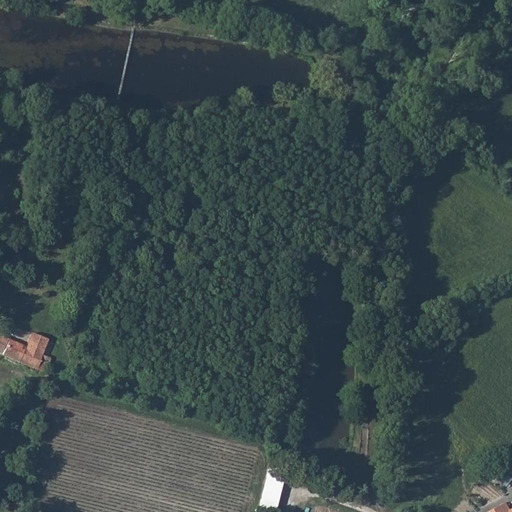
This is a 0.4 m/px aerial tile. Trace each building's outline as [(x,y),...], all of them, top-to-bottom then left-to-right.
[(37,369),(41,356),(48,339),(32,333),(26,347),(10,340),(0,334),(0,353),(4,355),(21,363),(37,369)] [(48,358),(41,356),(37,369),(44,372),(48,358)] [(494,465),(488,473),(493,477),(505,486),(511,479),(494,465)] [(278,470),(268,467),(258,511),(257,511),(274,511),(284,472),(278,470)] [(499,505),(503,511),(506,511),(509,511),(504,502),(499,505)]
